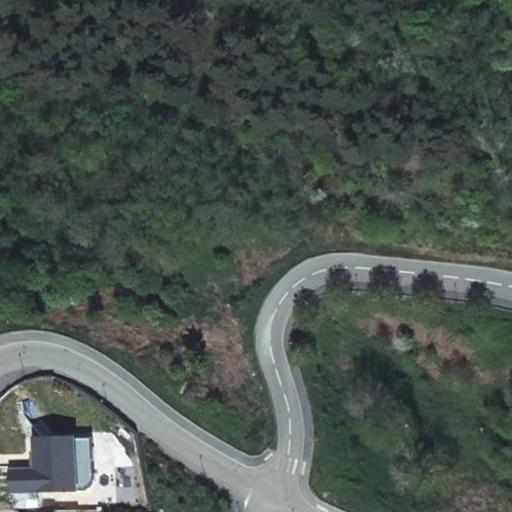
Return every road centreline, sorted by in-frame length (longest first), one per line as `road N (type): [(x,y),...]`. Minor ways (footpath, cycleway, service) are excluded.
road 1 (residential): [(271,497),(284,474),(292,425),(270,342),(291,289),(332,267),(360,266),(511,286)]
road 2 (residential): [(271,497),(166,434),(93,372),(61,357),(0,357)]
